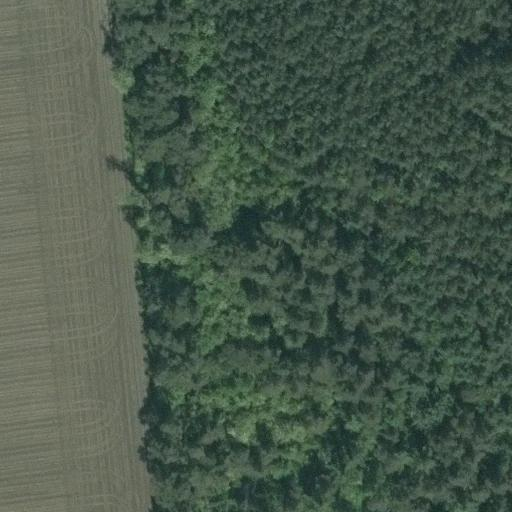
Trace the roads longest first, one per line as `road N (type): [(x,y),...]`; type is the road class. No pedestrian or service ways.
road 1 (track): [(183,511),(112,0)]
road 2 (track): [(202,0),(247,139),(276,162),(423,194),(511,203)]
